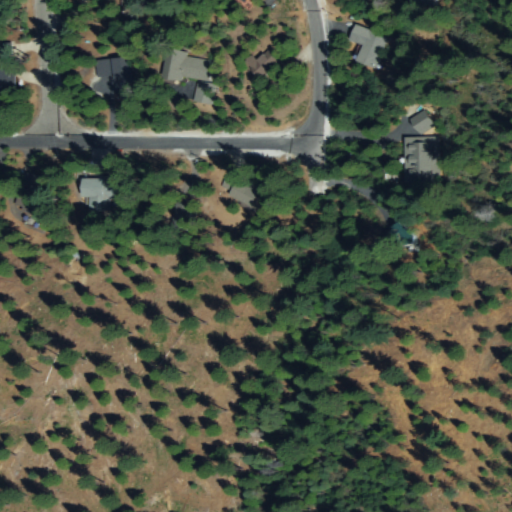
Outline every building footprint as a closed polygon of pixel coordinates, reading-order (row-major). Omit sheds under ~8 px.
[(0,0),(7,0),(8,23),(0,23),(0,0)] [(123,4),(128,0),(158,0),(134,18),(123,4)] [(413,0),(435,0),(435,10),(413,10),(413,0)] [(380,68),(354,63),(360,30),(387,35),(380,68)] [(0,91),(0,50),(12,49),(16,90),(0,91)] [(214,58),(209,85),(169,78),(173,51),(214,58)] [(283,69),(260,84),(250,66),(273,52),(283,69)] [(102,77),(101,61),(135,58),(138,95),(120,96),(118,76),(102,77)] [(197,102),(199,84),(217,87),(215,105),(197,102)] [(435,125),(421,136),(410,121),(425,110),(435,125)] [(439,182),(412,185),(407,140),(434,137),(439,182)] [(85,187),(120,171),(136,209),(134,210),(130,199),(96,214),(85,187)] [(33,173),(47,173),(45,216),(31,216),(33,173)] [(257,216),(227,189),(237,177),(268,204),(257,216)] [(172,226),(185,199),(201,207),(189,234),(172,226)] [(413,247),(394,235),(399,225),(419,237),(413,247)]
